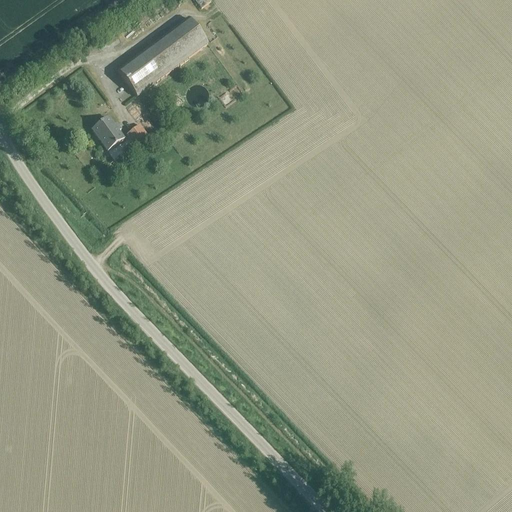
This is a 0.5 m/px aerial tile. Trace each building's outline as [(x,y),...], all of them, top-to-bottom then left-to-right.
[(193,0),(201,10),(210,2),(208,0),(193,0)] [(153,31),(159,39),(190,16),(184,9),(153,31)] [(117,72),(136,98),(207,45),(188,19),(117,72)] [(91,131),(107,152),(123,140),(108,119),(91,131)] [(126,136),(134,147),(148,137),(139,126),(126,136)]
